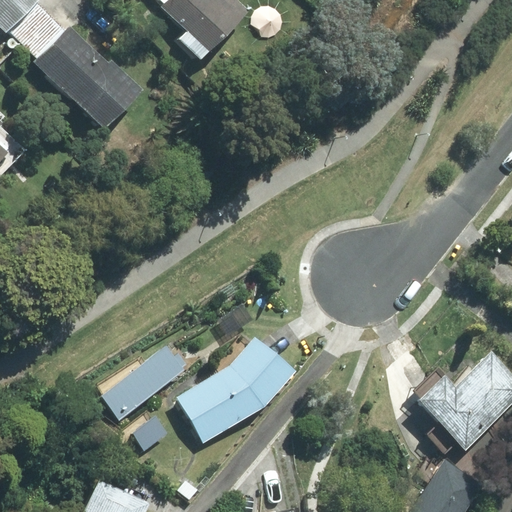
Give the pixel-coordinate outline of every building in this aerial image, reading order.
[(0,0),(0,34),(1,35),(4,32),(33,60),(29,64),(98,132),(137,93),(106,62),(104,65),(66,28),(62,31),(34,3),(36,0),(0,0)] [(153,0),(159,6),(156,8),(180,32),(172,41),(194,63),(243,14),(229,0),(153,0)] [(198,445),(258,410),(287,375),(246,341),(221,370),(171,399),(198,445)] [(115,422),(180,373),(178,370),(183,367),(174,355),(169,358),(161,348),(96,397),(115,422)] [(460,454),(511,402),(511,382),(484,354),(448,389),(438,379),(434,379),(409,403),(460,454)] [(140,453),(166,435),(151,414),(125,433),(140,453)] [(140,511),(144,507),(138,504),(141,497),(107,481),(104,488),(92,482),(77,511),(140,511)]
